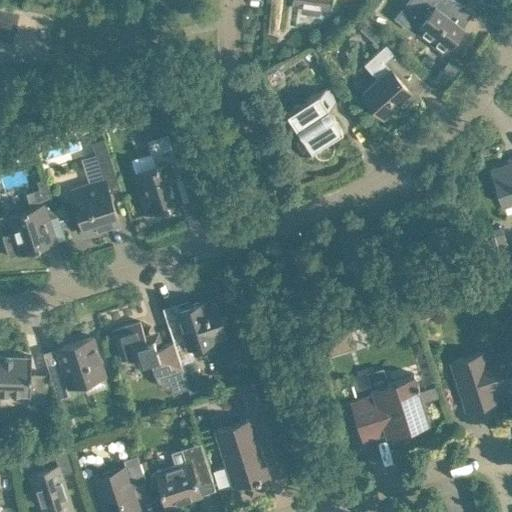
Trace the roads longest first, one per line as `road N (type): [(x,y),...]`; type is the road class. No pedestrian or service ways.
road 1 (residential): [(510,51),(474,105),(412,159),(343,200),(280,221)]
road 2 (residential): [(280,221),(0,305)]
road 3 (residential): [(280,221),(235,64),(233,0)]
road 4 (residential): [(324,505),(494,451)]
